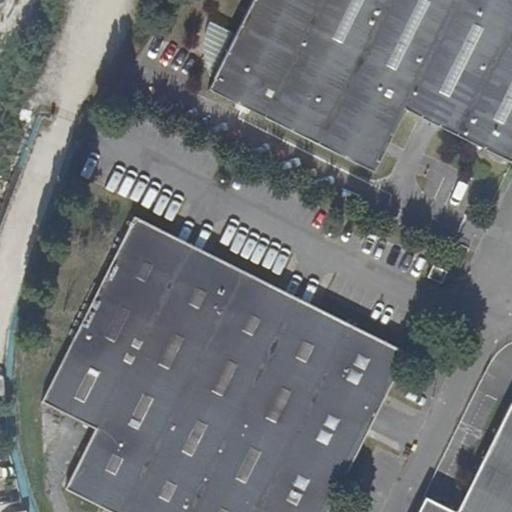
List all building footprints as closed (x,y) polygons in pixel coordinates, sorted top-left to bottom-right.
[(511,0),(256,0),(214,85),(374,167),(406,105),(511,158),(511,0)] [(315,511),(316,511),(317,511),(324,511),(363,435),(357,432),(377,391),(384,395),(406,353),(319,309),(315,316),(276,295),(279,289),(212,255),(210,262),(168,242),(172,234),(136,217),(43,400),(93,427),(63,487),(97,504),(102,496),(130,511),(315,511)] [(212,255),(172,234),(168,242),(210,262),(212,255)] [(447,270),(435,264),(429,275),(441,282),(447,270)] [(315,316),(319,309),(279,289),(276,295),(315,316)] [(357,432),(363,435),(384,395),(377,391),(357,432)] [(443,511),(422,502),(416,511),(511,511),(511,408),(509,408),(455,511),(443,511)] [(97,504),(112,511),(130,511),(102,496),(97,504)]
